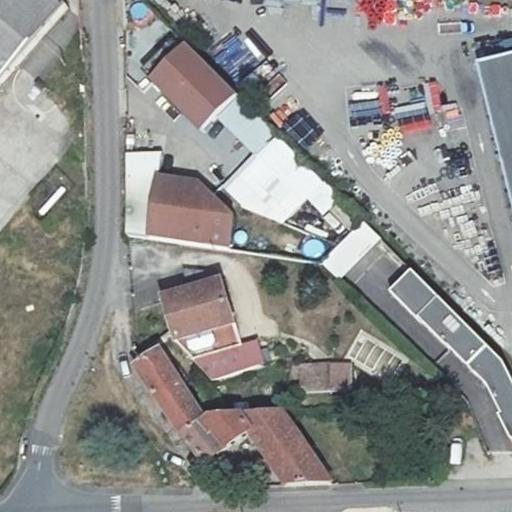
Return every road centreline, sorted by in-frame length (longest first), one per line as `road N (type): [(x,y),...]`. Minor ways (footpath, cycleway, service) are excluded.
road 1 (unclassified): [(99,0),(95,227),(81,355),(46,447),(43,511)]
road 2 (unclassified): [(223,511),(511,498)]
